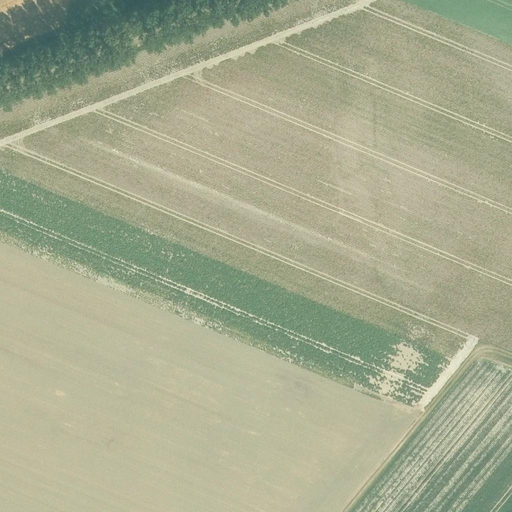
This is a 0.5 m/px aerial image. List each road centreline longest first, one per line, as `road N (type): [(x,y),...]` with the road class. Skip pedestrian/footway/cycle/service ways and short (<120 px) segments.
road 1 (track): [(0,95),(245,0)]
road 2 (track): [(511,355),(497,349),(472,358),(345,511)]
